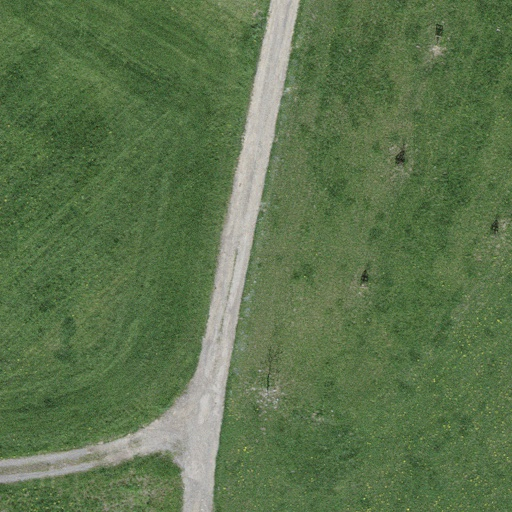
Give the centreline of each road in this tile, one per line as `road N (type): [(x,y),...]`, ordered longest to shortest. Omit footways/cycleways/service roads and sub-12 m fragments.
road 1 (track): [(291,0),(204,442)]
road 2 (track): [(0,478),(204,442)]
